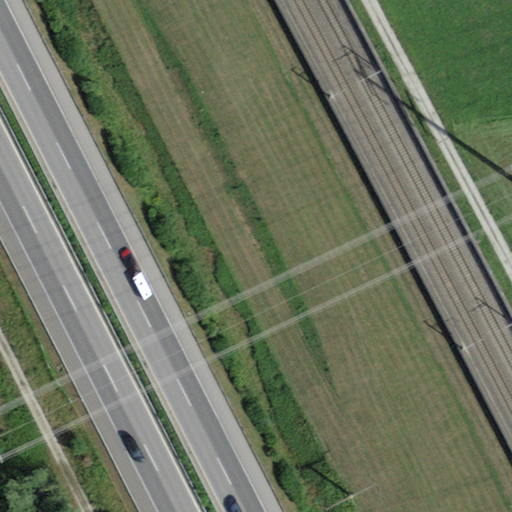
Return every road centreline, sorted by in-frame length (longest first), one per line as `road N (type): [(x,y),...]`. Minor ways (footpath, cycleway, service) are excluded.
road 1 (motorway): [(238,511),(0,42)]
road 2 (motorway): [(0,172),(173,511)]
road 3 (track): [(511,271),(367,0)]
road 4 (track): [(101,511),(0,325)]
